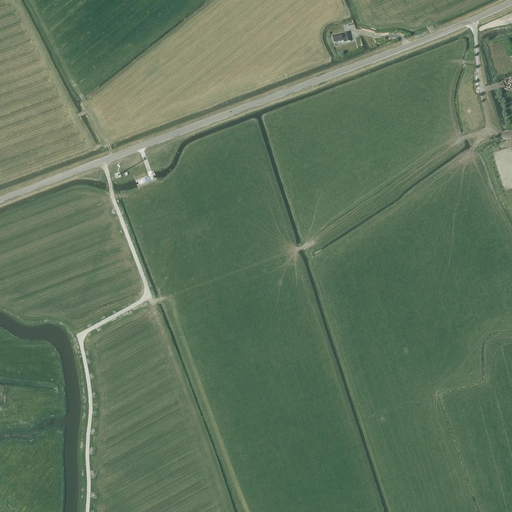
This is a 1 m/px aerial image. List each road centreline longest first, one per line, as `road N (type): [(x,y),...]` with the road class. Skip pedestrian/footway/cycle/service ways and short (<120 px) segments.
road 1 (secondary): [(0,199),(510,0)]
road 2 (track): [(102,161),(232,511)]
